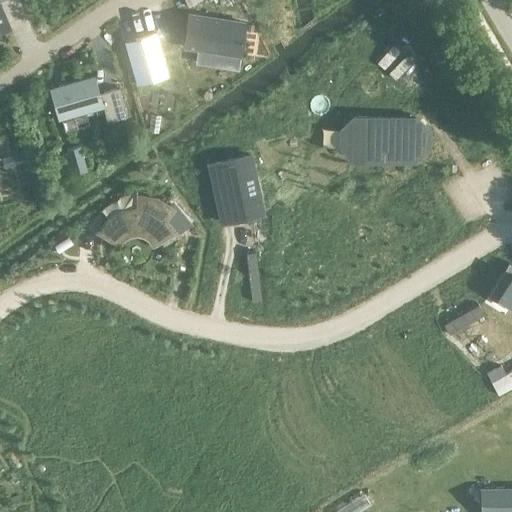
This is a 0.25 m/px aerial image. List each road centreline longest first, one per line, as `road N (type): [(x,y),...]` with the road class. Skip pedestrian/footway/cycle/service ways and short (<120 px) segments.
road 1 (residential): [(0,304),(27,284),(85,274),(153,308),(236,328),(313,332),(361,318),(511,225)]
road 2 (residential): [(0,83),(138,0)]
